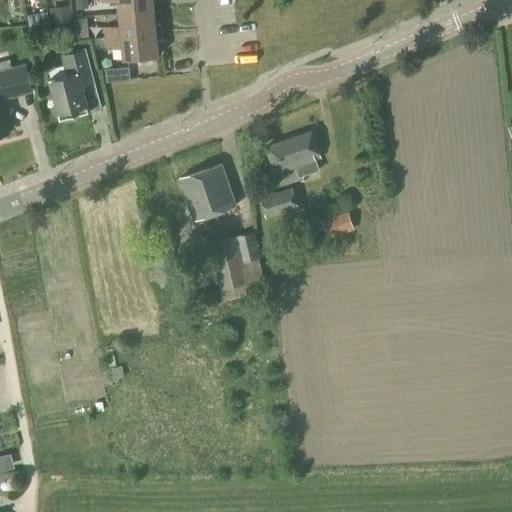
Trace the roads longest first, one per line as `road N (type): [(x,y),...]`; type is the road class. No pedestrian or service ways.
road 1 (tertiary): [(0,209),(254,109),(293,82),(386,54),(511,0)]
road 2 (track): [(29,511),(0,310)]
